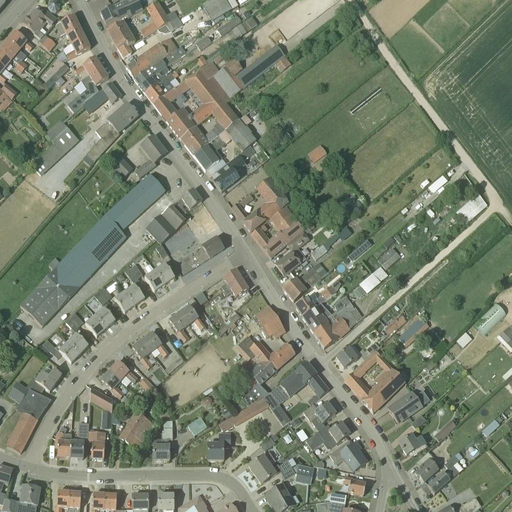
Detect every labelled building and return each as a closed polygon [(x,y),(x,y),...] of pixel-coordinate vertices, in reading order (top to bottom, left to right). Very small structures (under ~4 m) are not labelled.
[(114,8),(100,14),(105,27),(126,17),(128,20),(141,13),(135,0),(132,0),(114,9),(114,8)] [(211,0),(202,6),(211,23),(231,11),(236,8),(233,2),(231,0),(211,0)] [(48,11),(50,14),(55,15),(59,12),(59,7),(56,4),(52,3),(48,6),(48,11)] [(169,25),(157,4),(145,11),(153,24),(139,32),(144,39),(165,27),(169,25)] [(21,24),(34,35),(36,32),(45,20),(53,26),(56,21),(44,11),(40,16),(35,11),(28,19),(26,17),(21,24)] [(65,35),(79,29),(73,17),(55,26),(60,38),(65,35)] [(237,18),(217,32),(221,38),(241,24),(237,18)] [(227,36),(233,44),(257,27),(251,19),(241,26),(227,36)] [(165,27),(169,34),(170,35),(182,28),(177,20),(169,25),(165,27)] [(135,44),(127,28),(124,23),(107,33),(117,51),(126,46),(128,49),(129,48),(135,44)] [(65,35),(71,46),(84,40),(79,29),(65,35)] [(36,32),(34,35),(33,36),(40,41),(43,38),(36,32)] [(14,33),(7,43),(26,58),(33,49),(14,33)] [(38,43),(42,46),(48,39),(44,36),(43,38),(40,41),(38,43)] [(196,46),(200,53),(211,45),(207,38),(196,46)] [(42,46),(45,50),(51,42),(48,39),(42,46)] [(84,40),(71,46),(69,48),(63,52),(68,62),(90,51),(84,40)] [(167,58),(175,52),(177,51),(169,40),(160,46),(126,70),(133,81),(168,59),(167,58)] [(51,42),(45,50),(49,53),(55,46),(51,42)] [(7,43),(0,51),(12,62),(18,67),(24,72),(27,67),(22,63),(26,58),(7,43)] [(132,54),(129,48),(128,49),(126,46),(117,51),(123,60),(131,56),(130,55),(132,54)] [(285,59),(276,47),(235,78),(244,90),(285,59)] [(210,57),(211,58),(214,62),(216,66),(227,57),(220,48),(210,57)] [(0,51),(0,66),(5,71),(12,62),(0,51)] [(166,69),(181,60),(175,52),(167,58),(168,59),(133,81),(139,88),(166,69)] [(196,63),(201,71),(209,66),(203,58),(196,63)] [(80,76),(83,82),(102,71),(96,60),(75,73),(78,78),(80,76)] [(201,71),(200,72),(208,83),(213,79),(230,101),(239,94),(244,90),(235,78),(234,77),(232,78),(225,69),(218,73),(212,64),(209,66),(201,71)] [(21,76),(24,72),(18,67),(15,71),(21,76)] [(69,71),(64,67),(53,77),(43,87),(48,91),(58,82),(66,74),(69,71)] [(166,69),(139,88),(144,95),(171,76),(166,69)] [(108,81),(103,73),(102,71),(83,82),(81,83),(84,89),(87,93),(68,109),(73,115),(83,107),(87,104),(99,94),(96,89),(108,81)] [(180,141),(195,129),(211,116),(224,106),(230,101),(213,79),(208,83),(200,72),(184,83),(179,86),(167,95),(152,106),(180,141)] [(152,106),(167,95),(179,86),(171,76),(144,95),(152,106)] [(121,99),(110,85),(101,92),(102,93),(82,110),(88,119),(109,102),(112,106),(121,99)] [(18,97),(7,87),(2,92),(14,102),(18,97)] [(0,90),(0,111),(3,114),(14,102),(2,92),(0,90)] [(237,123),(224,106),(211,116),(219,126),(203,139),(195,129),(180,141),(193,159),(218,138),(237,123)] [(95,133),(100,140),(109,147),(118,138),(117,137),(137,120),(127,108),(104,127),(103,126),(95,133)] [(62,125),(60,122),(43,136),(54,148),(33,171),(40,178),(79,143),(62,125)] [(237,123),(218,138),(224,146),(230,141),(235,148),(236,148),(242,154),(256,142),(251,136),(252,135),(246,129),(245,129),(239,122),(237,123)] [(278,140),(284,147),(292,141),(286,134),(278,140)] [(153,138),(138,150),(147,163),(134,173),(139,180),(156,168),(154,165),(167,155),(153,138)] [(216,153),(224,146),(218,138),(193,159),(205,174),(219,164),(222,161),(216,153)] [(307,155),(313,165),(327,156),(320,146),(307,155)] [(87,157),(94,164),(103,154),(95,147),(86,157),(87,157)] [(214,183),(213,184),(221,195),(223,194),(239,182),(234,175),(231,171),(243,163),(255,154),(250,148),(244,153),(239,157),(216,175),(219,179),(214,183)] [(111,168),(123,181),(133,171),(121,159),(111,168)] [(426,188),(431,195),(446,183),(441,177),(426,188)] [(164,194),(149,178),(105,217),(56,270),(21,308),(42,329),(78,290),(126,240),(120,234),(128,226),(128,227),(164,194)] [(251,236),(259,229),(266,223),(289,203),(280,192),(269,180),(255,191),(266,204),(249,219),(242,210),(253,201),(249,196),(232,210),(242,224),(251,236)] [(174,205),(171,208),(181,219),(187,215),(182,208),(184,206),(189,213),(201,203),(193,192),(181,201),(175,206),(174,205)] [(456,215),(466,226),(488,207),(478,195),(456,215)] [(348,202),(350,204),(356,212),(357,213),(362,209),(354,197),(348,202)] [(193,230),(199,226),(203,235),(216,228),(205,207),(186,217),(193,230)] [(185,224),(181,219),(171,208),(162,216),(146,230),(160,247),(161,246),(185,224)] [(285,247),(302,234),(303,233),(285,210),(270,222),(279,233),(269,242),(259,229),(251,236),(270,260),(285,247)] [(315,210),(309,215),(314,220),(320,215),(315,210)] [(337,236),(339,239),(342,243),(351,235),(346,229),(337,236)] [(275,266),(276,268),(285,279),(306,262),(297,252),(309,242),(302,234),(285,247),(290,254),(275,266)] [(390,239),(383,246),(387,250),(394,243),(390,239)] [(223,251),(216,240),(193,254),(201,266),(223,251)] [(358,258),(371,247),(367,242),(354,253),(358,258)] [(162,260),(167,257),(161,246),(160,247),(155,250),(162,260)] [(322,247),(316,252),(316,251),(311,256),(316,262),(327,252),(322,247)] [(382,268),(397,255),(392,250),(377,262),(382,268)] [(174,280),(164,265),(154,272),(164,287),(174,280)] [(296,280),(282,291),(293,304),(306,293),(302,288),(307,284),(311,289),(327,275),(318,265),(297,282),(296,280)] [(137,281),(142,277),(135,267),(130,270),(137,281)] [(387,277),(380,269),(372,275),(379,284),(387,277)] [(132,284),(137,281),(130,270),(125,274),(132,284)] [(191,270),(181,277),(184,282),(195,276),(191,270)] [(220,288),(223,293),(242,281),(235,271),(222,279),(226,285),(220,288)] [(144,279),(154,294),(164,287),(154,272),(144,279)] [(372,275),(359,286),(367,296),(380,285),(379,284),(372,275)] [(248,291),(242,281),(223,293),(226,297),(231,294),(235,299),(248,291)] [(331,289),(335,294),(337,292),(341,286),(338,283),(331,289)] [(144,301),(138,293),(134,287),(124,294),(134,308),(144,301)] [(294,308),(300,317),(315,307),(335,295),(335,294),(331,289),(331,288),(320,296),(321,297),(317,301),(313,304),(309,298),(294,308)] [(353,293),(358,301),(365,295),(360,288),(353,293)] [(112,299),(103,289),(98,294),(106,303),(112,299)] [(102,307),(106,303),(98,294),(94,298),(102,307)] [(124,315),(134,308),(124,294),(114,301),(124,315)] [(207,304),(202,296),(195,301),(200,308),(207,304)] [(346,298),(340,302),(344,308),(331,317),(325,321),(327,324),(312,334),(323,351),(339,341),(363,321),(355,310),(354,310),(346,298)] [(325,321),(331,317),(320,305),(316,308),(315,307),(300,317),(312,334),(327,324),(325,321)] [(473,326),(484,337),(506,316),(495,305),(473,326)] [(189,308),(179,315),(188,328),(194,324),(200,332),(204,329),(189,308)] [(94,318),(105,331),(115,323),(103,310),(94,318)] [(233,314),(216,332),(223,339),(241,321),(233,314)] [(285,334),(272,314),(258,323),(268,339),(273,336),(276,340),(285,334)] [(78,329),(83,324),(74,315),(69,320),(78,329)] [(184,344),(187,342),(189,341),(182,332),(188,328),(179,315),(168,322),(184,344)] [(96,339),(105,331),(94,318),(85,326),(96,339)] [(405,348),(420,336),(428,328),(420,319),(397,339),(405,348)] [(74,333),(78,329),(69,320),(65,324),(74,333)] [(401,327),(396,322),(395,320),(384,330),(390,337),(401,327)] [(511,352),(511,328),(510,326),(496,339),(510,354),(511,352)] [(210,335),(215,331),(212,327),(207,331),(210,335)] [(461,349),(471,340),(464,333),(454,342),(461,349)] [(141,342),(151,355),(157,351),(163,360),(168,356),(152,334),(141,342)] [(75,336),(72,339),(67,344),(79,357),(88,348),(75,336)] [(260,364),(265,359),(276,372),(294,356),(286,346),(274,356),(272,354),(270,356),(258,343),(254,346),(247,338),(238,347),(250,360),(254,357),(260,364)] [(63,341),(55,350),(56,351),(71,366),(79,357),(67,344),(63,341)] [(56,351),(55,350),(52,348),(47,342),(42,347),(51,355),(56,351)] [(152,368),(146,359),(151,355),(141,342),(131,350),(147,371),(152,368)] [(357,360),(360,357),(358,354),(353,347),(335,360),(343,371),(357,360)] [(360,357),(364,362),(374,354),(370,349),(369,349),(360,357)] [(364,362),(343,382),(373,414),(405,384),(375,353),(374,354),(364,362)] [(248,375),(258,385),(259,387),(276,372),(265,359),(260,364),(248,375)] [(180,360),(164,373),(168,378),(184,364),(180,360)] [(429,373),(436,366),(432,361),(424,369),(429,373)] [(117,363),(109,373),(121,384),(125,378),(133,386),(137,381),(117,363)] [(289,400),(307,386),(319,401),(329,393),(307,365),(282,384),(279,387),(288,399),(289,400)] [(508,371),(502,378),(505,381),(511,374),(508,371)] [(26,389),(29,391),(40,397),(44,390),(49,394),(61,378),(54,373),(49,380),(41,374),(36,381),(33,379),(26,389)] [(124,396),(116,389),(121,384),(109,373),(100,382),(120,400),(124,396)] [(151,393),(155,390),(145,379),(139,385),(148,396),(151,393)] [(22,401),(29,391),(26,389),(18,383),(11,394),(22,401)] [(262,399),(268,396),(259,387),(258,385),(241,402),(247,408),(262,399)] [(222,387),(217,390),(219,395),(225,392),(222,387)] [(278,408),(288,399),(279,387),(263,401),(271,415),(283,430),(290,424),(278,408)] [(111,400),(89,388),(89,402),(111,414),(111,400)] [(51,402),(40,397),(29,391),(22,401),(15,412),(22,416),(23,416),(24,415),(37,422),(51,402)] [(420,408),(411,395),(388,411),(397,424),(420,408)] [(203,404),(206,407),(211,406),(212,401),(208,398),(204,400),(203,404)] [(223,436),(267,410),(263,401),(218,427),(223,436)] [(316,418),(321,426),(335,416),(327,405),(317,411),(313,406),(304,413),(303,414),(310,423),(316,418)] [(111,429),(117,429),(118,415),(121,415),(125,417),(128,411),(122,408),(112,407),(112,416),(111,429)] [(163,407),(156,415),(165,424),(172,416),(163,407)] [(227,410),(222,414),(226,420),(231,417),(227,410)] [(103,430),(105,430),(111,430),(112,416),(103,412),(103,430)] [(153,426),(134,414),(123,431),(125,432),(120,441),(136,450),(141,441),(143,443),(153,426)] [(20,455),(37,422),(24,415),(23,416),(22,416),(6,448),(20,455)] [(411,426),(415,431),(425,422),(420,417),(411,426)] [(194,438),(207,429),(200,419),(187,427),(194,438)] [(297,420),(289,425),(293,430),(300,425),(297,420)] [(440,433),(445,438),(456,428),(451,422),(440,432),(440,433)] [(482,433),(486,438),(499,427),(498,426),(495,422),(494,422),(482,433)] [(77,443),(71,442),(70,460),(82,461),(83,444),(88,445),(88,434),(89,426),(78,425),(77,443)] [(349,436),(341,425),(331,432),(327,427),(305,443),(312,453),(322,445),(327,452),(349,436)] [(162,435),(162,442),(153,442),(153,463),(169,463),(169,442),(173,442),(173,430),(163,430),(163,435),(162,435)] [(54,450),(57,451),(57,459),(70,460),(71,442),(72,436),(64,436),(58,433),(54,441),(54,450)] [(103,462),(105,435),(88,434),(88,445),(91,445),(90,462),(103,462)] [(223,463),(223,450),(230,450),(230,436),(218,436),(218,445),(207,445),(207,463),(223,463)] [(275,436),(270,440),(273,444),(278,440),(275,436)] [(406,458),(410,455),(412,458),(427,449),(425,445),(420,438),(415,442),(411,436),(398,445),(401,451),(402,453),(402,452),(406,458)] [(270,440),(260,448),(265,453),(274,445),(273,444),(270,440)] [(349,442),(328,457),(336,469),(343,463),(351,474),(365,464),(357,452),(360,450),(355,444),(352,446),(349,442)] [(435,461),(427,453),(418,461),(422,466),(419,468),(420,470),(414,475),(423,485),(438,471),(431,464),(435,461)] [(275,463),(273,460),(269,454),(248,468),(254,478),(270,466),(275,463)] [(280,473),(281,475),(279,476),(284,483),(295,476),(294,474),(287,462),(277,469),(276,467),(272,470),(270,466),(254,478),(260,487),(280,473)] [(321,462),(313,468),(314,469),(323,470),(324,466),(321,462)] [(294,474),(308,476),(310,468),(297,466),(296,468),(295,468),(294,474)] [(0,506),(4,508),(5,501),(7,497),(0,494),(0,493),(3,485),(7,487),(12,471),(0,467),(0,506)] [(326,471),(318,470),(317,479),(325,480),(326,471)] [(449,482),(442,475),(423,492),(426,496),(430,492),(433,496),(449,482)] [(365,485),(352,482),(353,480),(345,478),(343,485),(349,486),(347,494),(362,497),(365,485)] [(22,496),(20,506),(39,509),(42,491),(23,487),(23,490),(22,490),(22,491),(21,491),(20,492),(20,493),(20,494),(20,495),(21,495),(21,496),(22,496)] [(265,497),(270,506),(272,504),(276,511),(285,511),(295,506),(292,499),(290,500),(282,487),(265,497)] [(67,510),(69,494),(57,493),(55,511),(61,511),(61,510),(67,510)] [(79,511),(81,495),(69,494),(67,510),(69,510),(69,511),(79,511)] [(103,511),(104,496),(92,496),(91,511),(103,511)] [(125,511),(115,511),(116,497),(104,496),(103,511),(125,511)] [(331,504),(345,506),(346,498),(331,496),(329,504),(331,504)] [(125,511),(147,511),(147,497),(132,497),(132,511),(125,511)] [(157,511),(173,511),(173,497),(158,497),(157,511)] [(179,510),(180,511),(201,511),(204,510),(202,508),(204,507),(199,498),(198,498),(179,510)] [(451,511),(449,508),(442,511),(477,511),(478,511),(481,509),(475,499),(463,506),(462,505),(451,511)] [(14,511),(16,503),(5,501),(4,508),(2,511),(14,511)]
